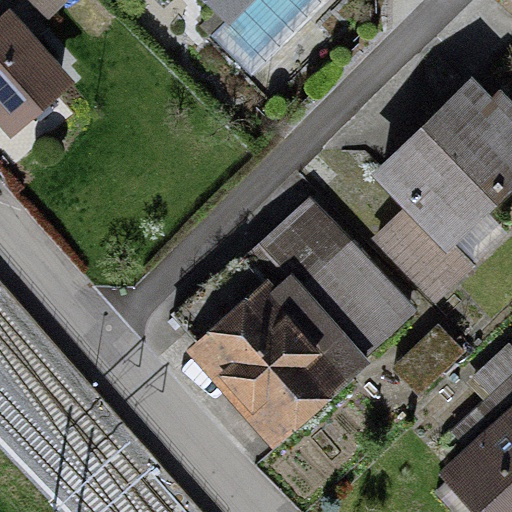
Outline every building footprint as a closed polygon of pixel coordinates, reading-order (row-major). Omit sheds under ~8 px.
[(34,0),(51,18),(70,0),(34,0)] [(257,0),(212,0),(235,23),(257,0)] [(75,73),(15,12),(0,26),(0,113),(17,130),(75,73)] [(511,189),(511,111),(475,73),(373,171),(405,204),(370,238),(431,301),(470,263),(453,246),(511,189)] [(313,194),(265,238),(364,346),(413,302),(313,194)] [(233,258),(174,313),(274,422),(333,367),(233,258)] [(433,331),(394,367),(417,393),(457,358),(433,331)] [(511,511),(511,423),(460,472),(497,511),(511,511)]
